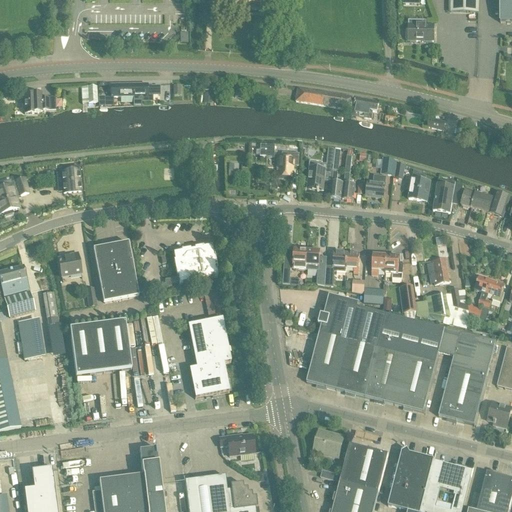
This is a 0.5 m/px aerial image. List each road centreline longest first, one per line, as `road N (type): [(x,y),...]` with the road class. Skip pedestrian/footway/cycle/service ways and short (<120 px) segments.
road 1 (secondary): [(511,124),(303,76),(59,68)]
road 2 (unclassified): [(0,449),(283,410)]
road 3 (tertiary): [(0,246),(56,223),(123,210),(221,206),(248,220)]
road 4 (residential): [(511,252),(401,220),(262,213)]
road 5 (unclassified): [(511,456),(317,407),(283,410)]
road 6 (tertiary): [(283,410),(258,236),(248,220)]
